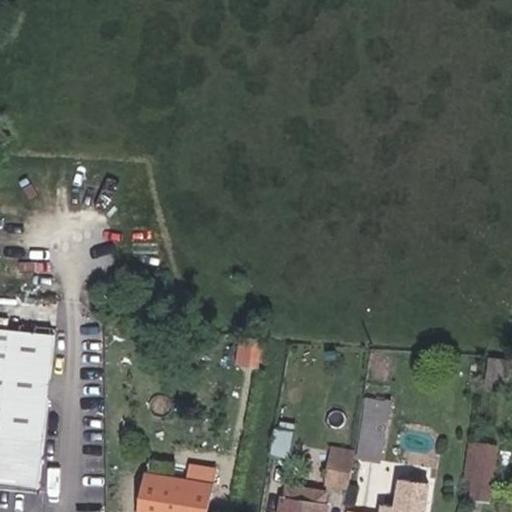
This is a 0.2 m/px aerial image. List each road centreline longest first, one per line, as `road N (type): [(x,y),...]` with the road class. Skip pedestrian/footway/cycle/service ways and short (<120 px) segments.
road 1 (unknown): [(76,511),(95,213)]
road 2 (unknown): [(265,511),(278,364)]
